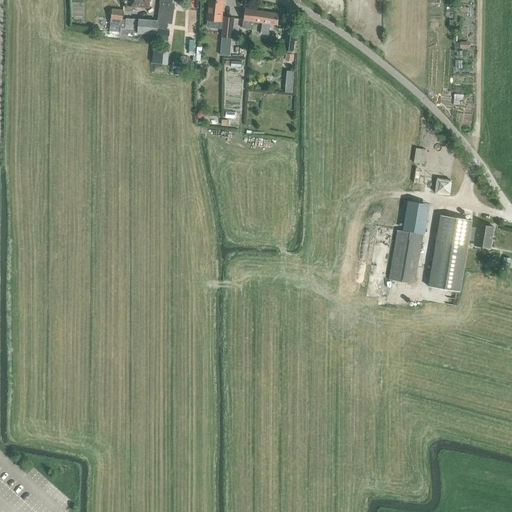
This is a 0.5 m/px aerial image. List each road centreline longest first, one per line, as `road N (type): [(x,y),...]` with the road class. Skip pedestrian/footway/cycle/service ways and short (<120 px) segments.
road 1 (unclassified): [(511,210),(480,161),(399,77),(350,38),(279,0)]
road 2 (track): [(479,0),(474,154)]
